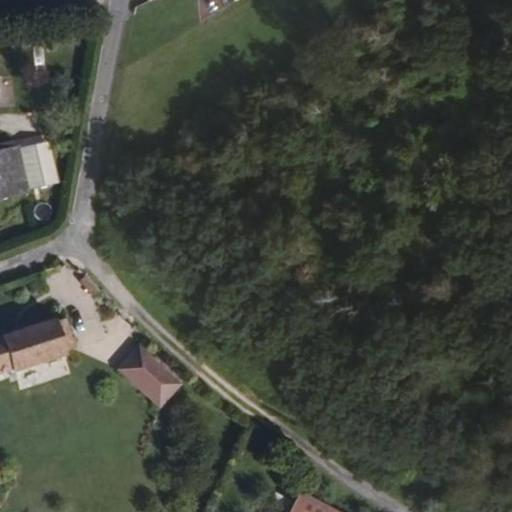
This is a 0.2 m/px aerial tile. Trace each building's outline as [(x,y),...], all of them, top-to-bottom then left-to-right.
[(0,332),(0,369),(12,365),(13,371),(67,353),(65,348),(74,345),(64,316),(57,319),(55,314),(0,332)] [(204,368),(168,337),(149,359),(185,391),(204,368)] [(201,404),(214,377),(204,368),(185,391),(201,404)] [(204,407),(224,385),(214,377),(201,404),(204,407)] [(340,511),(298,490),(286,511),(340,511)]
